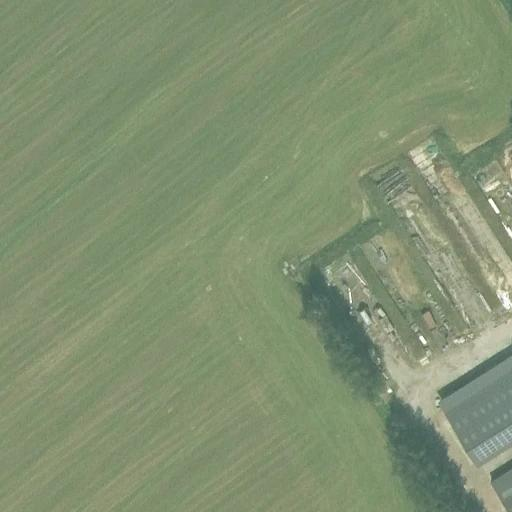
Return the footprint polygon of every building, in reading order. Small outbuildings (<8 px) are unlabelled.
[(431,141),(412,155),(434,185),(452,171),(431,141)] [(511,173),(486,178),(489,193),(503,191),(506,212),(511,211),(511,173)] [(507,311),(446,203),(431,211),(411,175),(397,183),(448,275),(436,281),(464,331),(472,327),(452,290),(474,278),(495,317),(507,311)] [(432,295),(414,304),(443,365),(461,357),(432,295)] [(376,359),(384,373),(395,367),(391,360),(408,351),(397,330),(384,337),(391,351),(376,359)] [(423,344),(409,352),(415,362),(429,355),(423,344)] [(478,458),(511,436),(511,365),(445,407),(478,458)] [(376,462),(386,487),(408,478),(398,453),(376,462)] [(511,511),(511,467),(491,481),(511,511)]
